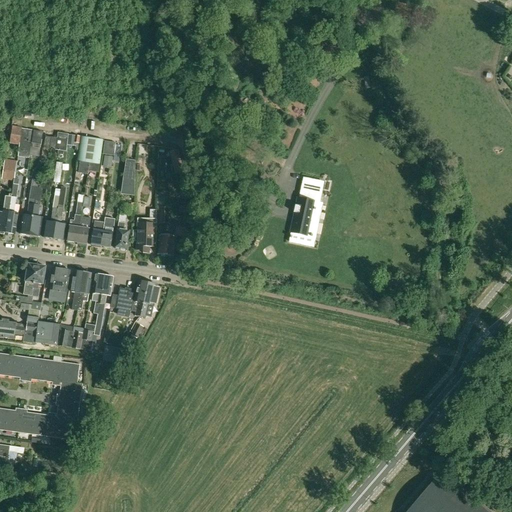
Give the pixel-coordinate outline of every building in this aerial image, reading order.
[(9,144),(19,145),(22,129),(7,127),(5,142),(9,142),(9,144)] [(31,148),(33,130),(22,129),(19,145),(18,156),(29,157),(31,148)] [(33,130),(31,142),(41,144),(43,131),(33,130)] [(57,133),(57,138),(55,150),(66,152),(67,145),(68,135),(57,133)] [(80,136),(68,135),(67,145),(73,146),(74,143),(79,144),(80,136)] [(43,149),(55,150),(57,138),(45,136),(43,149)] [(80,162),(89,163),(93,139),(82,137),(79,162),(80,162)] [(93,139),(89,163),(100,165),(104,140),(93,139)] [(102,154),(114,156),(116,143),(105,141),(102,154)] [(176,174),(184,172),(178,151),(170,153),(176,174)] [(5,160),(2,179),(14,181),(16,161),(5,160)] [(126,160),(121,193),(135,195),(136,162),(126,160)] [(89,163),(80,162),(78,173),(88,175),(88,173),(89,163)] [(301,190),(299,199),(319,203),(321,194),(323,183),(304,178),(301,190)] [(37,187),(29,236),(39,237),(42,218),(38,217),(40,206),(43,184),(38,183),(37,187)] [(14,213),(16,199),(18,185),(13,185),(11,198),(6,233),(15,235),(18,214),(14,213)] [(23,215),(20,234),(29,236),(37,187),(31,186),(28,205),(29,205),(27,216),(23,215)] [(61,190),(53,240),(57,240),(58,241),(60,242),(62,241),(63,241),(66,225),(61,224),(66,188),(61,187),(61,190)] [(49,239),(53,240),(61,190),(56,189),(51,223),(46,222),(43,238),(45,238),(46,239),(48,240),(49,239)] [(157,197),(157,211),(156,224),(169,224),(170,197),(157,197)] [(5,233),(6,233),(11,198),(7,198),(4,212),(0,211),(0,234),(4,235),(5,233)] [(296,206),(295,212),(295,213),(294,213),(290,233),(292,233),(314,237),(321,203),(319,203),(299,199),(297,199),(296,206)] [(69,227),(67,242),(69,242),(70,243),(72,244),(74,243),(77,243),(81,217),(83,207),(83,204),(77,203),(76,215),(75,215),(74,221),(70,220),(69,227)] [(133,231),(133,241),(137,242),(136,251),(143,251),(143,254),(149,254),(150,247),(156,248),(156,235),(156,232),(156,224),(157,211),(149,211),(149,219),(149,222),(142,221),(137,221),(136,231),(133,231)] [(124,231),(125,220),(126,215),(120,214),(115,249),(120,250),(121,251),(124,251),(125,250),(126,251),(128,242),(126,241),(128,232),(124,231)] [(91,218),(81,217),(77,243),(80,244),(81,245),(84,245),(85,245),(87,245),(91,218)] [(103,232),(101,247),(104,248),(105,248),(107,249),(109,248),(110,248),(115,220),(105,218),(104,223),(103,232)] [(93,230),(91,246),(92,246),(93,247),(96,247),(97,247),(101,247),(103,232),(104,223),(94,222),(93,230)] [(176,226),(175,235),(184,236),(185,228),(176,226)] [(175,248),(177,238),(162,236),(159,254),(160,255),(161,257),(165,258),(166,255),(172,256),(174,248),(175,248)] [(32,304),(33,296),(33,294),(32,294),(34,283),(33,283),(35,274),(36,274),(38,266),(28,264),(23,295),(28,296),(28,298),(21,297),(20,302),(32,304)] [(32,294),(33,294),(33,296),(38,297),(39,289),(38,289),(39,284),(43,285),(46,267),(38,266),(36,274),(35,274),(33,283),(34,283),(32,294)] [(50,290),(48,301),(57,302),(59,291),(62,270),(53,268),(50,290)] [(59,291),(57,302),(65,304),(67,292),(70,271),(62,270),(59,291)] [(71,292),(75,292),(72,310),(77,311),(77,308),(78,305),(83,273),(74,271),(71,292)] [(77,311),(81,312),(83,301),(87,302),(92,274),(83,273),(78,305),(77,308),(77,311)] [(96,302),(94,313),(98,314),(100,305),(104,276),(96,275),(92,301),(96,302)] [(97,318),(96,326),(102,327),(102,326),(103,319),(104,312),(105,304),(106,296),(110,296),(113,278),(104,276),(100,305),(98,314),(97,318)] [(140,317),(148,284),(139,282),(137,282),(134,295),(130,294),(131,290),(125,289),(124,290),(119,289),(117,297),(115,308),(136,312),(135,316),(140,317)] [(148,284),(140,317),(145,318),(148,305),(152,306),(154,306),(154,305),(157,295),(156,295),(158,287),(156,286),(148,284)] [(37,325),(39,309),(32,308),(33,306),(29,305),(26,325),(16,323),(16,322),(0,319),(0,328),(36,333),(37,325)] [(37,333),(35,343),(57,346),(60,325),(38,322),(37,333)] [(143,328),(136,324),(131,336),(137,339),(143,328)] [(35,344),(35,343),(37,333),(36,333),(0,328),(0,337),(14,339),(14,334),(24,335),(23,342),(35,344)] [(73,331),(65,330),(61,329),(58,345),(70,348),(73,331)] [(80,350),(80,349),(83,333),(73,331),(70,348),(80,350)] [(84,331),(81,350),(91,351),(93,342),(91,342),(93,332),(84,331)] [(119,348),(113,346),(111,355),(118,356),(119,348)] [(0,375),(13,377),(14,367),(9,367),(10,357),(11,355),(0,353),(0,375)] [(14,367),(13,377),(22,379),(22,381),(26,382),(29,358),(21,357),(11,355),(10,357),(9,367),(14,367)] [(29,358),(26,382),(29,382),(30,380),(44,382),(46,371),(41,370),(42,361),(43,359),(38,359),(29,358)] [(55,383),(54,385),(58,386),(59,381),(61,362),(43,359),(42,361),(41,370),(46,371),(44,382),(55,383)] [(67,363),(61,362),(59,381),(63,382),(62,386),(71,387),(71,383),(77,384),(80,364),(67,363)] [(57,400),(80,403),(82,389),(81,389),(81,384),(77,384),(71,383),(71,387),(62,386),(61,386),(60,396),(57,396),(57,400)] [(79,417),(80,403),(57,400),(56,403),(59,404),(57,414),(59,414),(67,415),(66,420),(72,420),(77,421),(77,417),(79,417)] [(22,409),(18,409),(18,411),(2,409),(1,419),(6,420),(4,430),(4,431),(19,433),(22,409)] [(37,435),(37,434),(38,424),(33,424),(35,414),(25,412),(26,410),(22,409),(19,433),(27,434),(37,435)] [(48,415),(35,414),(33,424),(38,424),(37,434),(37,435),(51,437),(54,418),(55,414),(51,413),(50,416),(48,415)] [(69,440),(72,420),(66,420),(67,415),(59,414),(58,419),(54,418),(51,437),(69,440)] [(0,450),(4,451),(9,452),(23,454),(24,448),(0,445),(0,450)] [(71,460),(77,461),(78,461),(80,452),(73,450),(71,460)] [(493,511),(442,469),(406,511),(493,511)]
